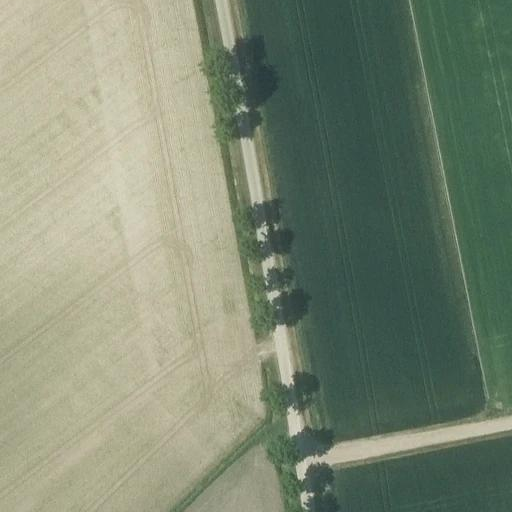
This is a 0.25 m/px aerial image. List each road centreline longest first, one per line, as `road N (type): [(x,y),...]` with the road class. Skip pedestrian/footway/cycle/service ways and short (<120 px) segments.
road 1 (unclassified): [(308,511),(216,0)]
road 2 (track): [(301,465),(511,427)]
